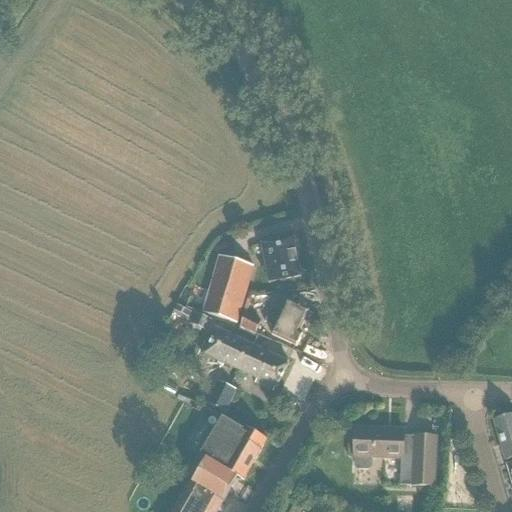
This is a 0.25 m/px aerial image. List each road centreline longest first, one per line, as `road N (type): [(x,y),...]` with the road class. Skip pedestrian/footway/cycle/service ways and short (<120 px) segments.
road 1 (tertiary): [(346,369),(303,151),(223,29),(190,0)]
road 2 (unclassified): [(249,511),(346,369)]
road 3 (unclassified): [(502,511),(467,389)]
road 4 (tertiary): [(467,389),(388,389),(346,369)]
